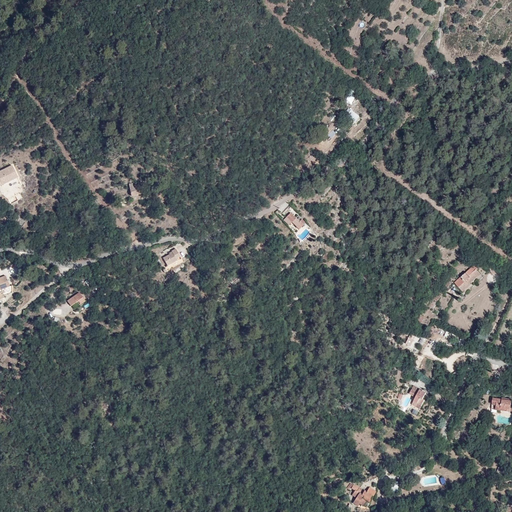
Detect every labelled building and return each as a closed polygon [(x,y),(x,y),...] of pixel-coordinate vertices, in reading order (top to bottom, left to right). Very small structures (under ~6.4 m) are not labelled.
[(349,118),(354,123),(359,118),(354,113),(349,118)] [(0,186),(19,178),(12,165),(0,171),(0,186)] [(141,194),(141,190),(139,187),(137,187),(135,184),(128,185),(132,196),(141,194)] [(282,212),(289,204),(286,201),(278,209),(282,212)] [(302,224),(299,221),(290,213),(285,217),(291,223),(298,229),(302,225),(302,224)] [(291,223),(285,217),(283,219),(289,225),(291,223)] [(16,222),(21,226),(24,222),(19,218),(16,222)] [(169,263),(171,266),(177,263),(176,261),(180,259),(175,250),(171,253),(172,255),(170,256),(163,260),(166,265),(169,263)] [(491,265),(486,262),(482,267),(487,271),(491,265)] [(466,269),(457,283),(451,291),(461,297),(467,289),(466,288),(474,277),(470,274),(471,272),(468,270),(466,269)] [(10,283),(6,274),(0,276),(0,297),(5,295),(4,293),(11,290),(8,284),(10,283)] [(73,309),(80,304),(75,297),(63,304),(67,309),(72,306),(73,309)] [(422,316),(416,322),(420,325),(425,319),(422,316)] [(399,343),(403,346),(410,340),(405,336),(399,343)] [(426,392),(420,389),(418,392),(416,390),(417,387),(414,386),(410,393),(415,397),(413,400),(414,401),(412,404),(420,408),(425,399),(423,398),(426,392)] [(493,398),(493,404),(497,405),(496,407),(504,408),(504,411),(511,411),(511,402),(511,399),(506,399),(505,401),(502,401),(502,399),(493,398)] [(382,435),(388,429),(384,425),(382,426),(383,428),(379,433),(382,435)] [(368,502),(376,491),(370,487),(366,492),(367,493),(365,496),(361,494),(364,490),(352,483),(350,487),(354,490),(350,494),(354,497),(351,502),(357,506),(359,502),(363,504),(365,500),(368,502)]
